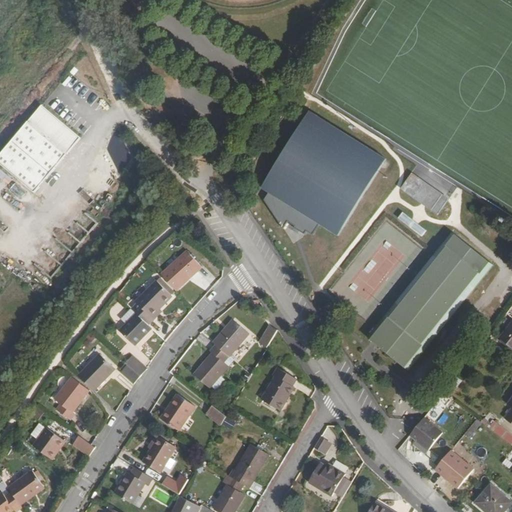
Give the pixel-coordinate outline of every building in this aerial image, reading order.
[(40,105),(0,155),(0,164),(34,194),(80,138),(40,105)] [(310,115),(266,186),(262,192),(270,196),(265,204),(284,232),(288,225),(294,232),(296,230),(305,238),(307,235),(313,239),(320,228),(339,239),(387,163),(310,115)] [(412,175),(401,191),(439,216),(450,201),(412,175)] [(21,202),(27,191),(15,183),(8,193),(21,202)] [(449,232),(430,257),(470,290),(491,265),(449,232)] [(185,255),(159,278),(174,295),(200,272),(185,255)] [(470,290),(430,257),(365,338),(406,371),(461,301),(470,290)] [(135,308),(130,314),(134,317),(146,329),(151,324),(149,321),(157,313),(159,314),(170,300),(153,285),(133,306),(135,308)] [(160,315),(159,314),(157,313),(149,321),(151,324),(160,315)] [(146,329),(134,317),(117,335),(132,349),(149,332),(146,329)] [(511,322),(499,339),(511,348),(511,322)] [(230,326),(212,347),(214,349),(227,360),(228,362),(247,340),(230,326)] [(267,348),(277,332),(268,327),(259,344),(267,348)] [(227,360),(214,349),(209,355),(211,357),(201,368),(202,369),(193,380),(207,392),(209,390),(218,379),(226,370),(222,367),(227,360)] [(249,363),(256,367),(260,360),(253,356),(249,363)] [(97,358),(75,379),(91,395),(103,383),(101,380),(111,371),(97,358)] [(130,359),(122,366),(126,369),(139,380),(145,373),(144,372),(130,359)] [(139,380),(126,369),(119,377),(132,388),(139,380)] [(261,401),(280,412),(294,389),(292,388),(296,381),(276,369),(272,377),(274,379),(261,401)] [(113,373),(111,371),(101,380),(103,383),(113,373)] [(218,379),(209,390),(213,394),(223,384),(218,379)] [(87,394),(70,381),(54,403),(60,408),(56,414),(70,424),(74,418),(75,413),(75,410),(87,394)] [(174,399),(159,422),(177,434),(192,411),(174,399)] [(39,420),(44,413),(37,409),(33,416),(39,420)] [(224,420),(210,409),(205,416),(220,428),(224,420)] [(423,418),(409,436),(427,451),(442,434),(423,418)] [(511,437),(492,423),(488,430),(511,447),(511,437)] [(30,437),(36,442),(45,430),(38,425),(30,437)] [(49,463),(56,454),(53,452),(61,441),(45,430),(36,442),(31,449),(49,463)] [(70,448),(87,459),(93,452),(90,449),(76,440),(70,448)] [(149,454),(156,441),(155,440),(149,447),(147,452),(149,454)] [(53,452),(56,454),(64,443),(61,441),(53,452)] [(173,451),(156,441),(149,454),(141,466),(158,477),(173,451)] [(250,481),(253,482),(268,457),(250,446),(235,472),(233,471),(228,478),(230,479),(243,487),(245,488),(250,481)] [(213,464),(210,469),(223,477),(226,473),(213,464)] [(342,500),(351,484),(342,479),(345,476),(328,466),(326,468),(320,465),(308,484),(331,497),(334,494),(342,500)] [(152,483),(133,472),(130,477),(126,475),(114,497),(131,508),(144,486),(148,489),(152,483)] [(27,476),(6,491),(9,495),(18,508),(40,493),(27,476)] [(239,493),(243,487),(230,479),(212,510),(215,511),(235,511),(244,497),(239,493)] [(475,504),(484,511),(505,511),(511,504),(490,486),(475,504)] [(18,511),(20,511),(18,508),(9,495),(3,499),(0,495),(0,511),(18,511)] [(180,497),(172,511),(199,511),(201,507),(180,497)] [(369,511),(386,511),(388,510),(375,503),(369,511)]
